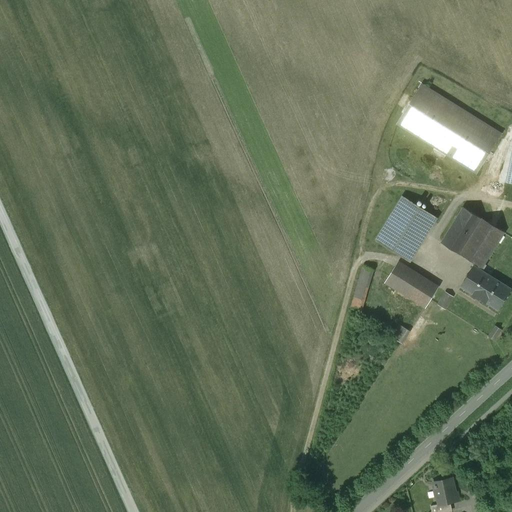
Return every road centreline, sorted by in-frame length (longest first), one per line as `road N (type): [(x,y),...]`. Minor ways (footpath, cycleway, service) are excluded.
road 1 (track): [(294,511),(309,429),(375,195),(410,184),(511,205)]
road 2 (unclassified): [(0,209),(132,511)]
road 3 (tertiary): [(511,368),(355,511)]
